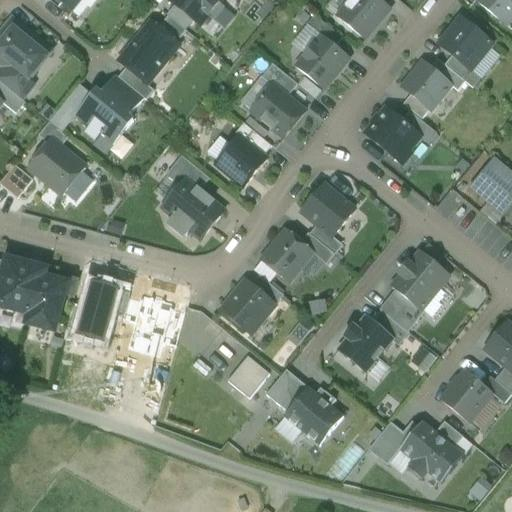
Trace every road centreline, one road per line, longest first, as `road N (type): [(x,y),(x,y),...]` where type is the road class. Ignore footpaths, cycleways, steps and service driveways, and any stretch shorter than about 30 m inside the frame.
road 1 (unclassified): [(389,511),(0,394)]
road 2 (residential): [(328,145),(214,272),(0,223)]
road 3 (residential): [(511,292),(328,145)]
road 4 (residential): [(446,0),(328,145)]
